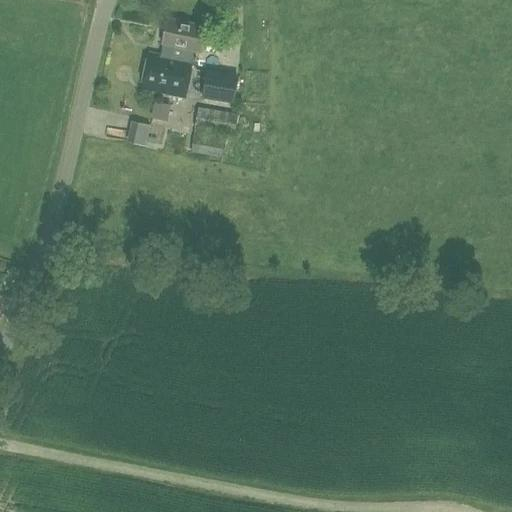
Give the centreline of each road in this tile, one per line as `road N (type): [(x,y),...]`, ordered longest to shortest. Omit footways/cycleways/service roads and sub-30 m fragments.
road 1 (unknown): [(0,433),(189,479),(431,511)]
road 2 (unclassified): [(0,351),(49,236),(105,0)]
